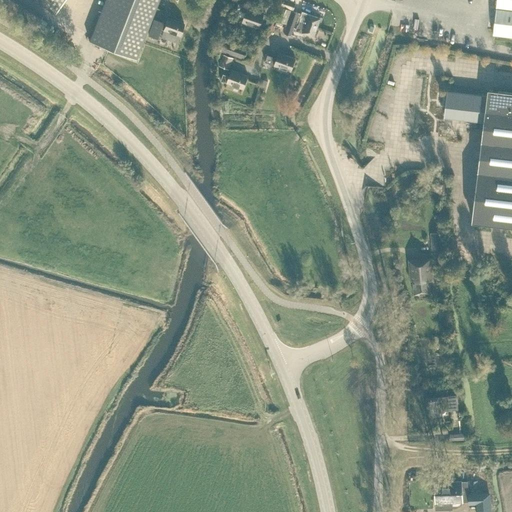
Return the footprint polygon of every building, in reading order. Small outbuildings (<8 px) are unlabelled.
[(0,0),(0,2),(10,9),(16,0),(0,0)] [(20,0),(16,0),(10,9),(27,20),(34,8),(20,0)] [(31,0),(55,14),(63,0),(31,0)] [(158,0),(104,0),(89,41),(136,59),(158,0)] [(295,3),(286,0),(282,0),(280,5),(293,10),(295,3)] [(511,0),(497,0),(493,34),(494,35),(494,38),(511,40),(511,0)] [(286,23),(291,10),(281,7),(277,20),(286,23)] [(43,14),(34,8),(27,20),(36,25),(43,14)] [(259,28),(263,15),(247,9),(243,22),(259,28)] [(317,27),(320,18),(302,12),(302,14),(292,10),(290,17),(317,27)] [(160,37),(177,43),(179,36),(184,23),(167,17),(165,24),(163,23),(163,22),(153,19),(147,36),(157,39),(160,29),(162,30),(160,37)] [(314,36),(317,27),(290,17),(287,24),(297,28),(296,30),(314,36)] [(247,49),(224,40),(221,50),(243,59),(247,49)] [(291,71),(295,58),(279,52),(277,58),(267,55),(265,62),(291,71)] [(229,69),(233,58),(224,54),(219,65),(229,69)] [(223,73),(221,80),(227,83),(243,89),(248,76),(232,70),(229,76),(223,73)] [(448,91),(445,116),(484,121),(473,221),(511,226),(511,92),(488,90),(488,96),(448,91)] [(442,231),(432,232),(433,250),(443,249),(442,231)] [(430,281),(434,280),(432,258),(408,260),(410,281),(413,280),(414,294),(431,292),(430,281)] [(440,411),(458,409),(456,394),(426,398),(428,412),(434,412),(434,416),(440,415),(440,411)] [(462,501),(462,481),(442,481),(442,486),(435,486),(435,500),(452,500),(452,502),(462,501)] [(477,511),(490,511),(489,493),(468,494),(469,503),(477,503),(477,511)]
